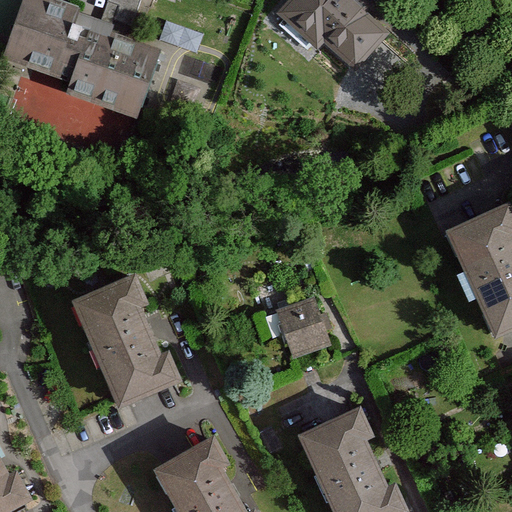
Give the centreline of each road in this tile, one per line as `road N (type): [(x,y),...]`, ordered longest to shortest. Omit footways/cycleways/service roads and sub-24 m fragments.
road 1 (unknown): [(66,487),(217,416)]
road 2 (tertiary): [(511,89),(422,0)]
